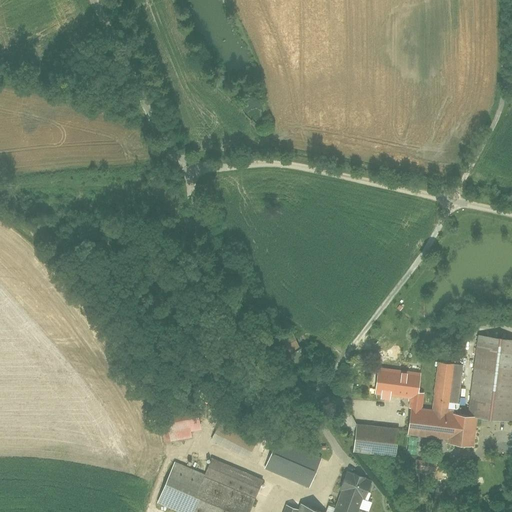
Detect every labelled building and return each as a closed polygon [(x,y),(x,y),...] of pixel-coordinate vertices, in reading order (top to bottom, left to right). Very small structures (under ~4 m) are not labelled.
[(219,355),(247,361),(250,348),(231,344),(232,337),(223,335),(219,355)] [(463,364),(441,362),(435,415),(412,412),(409,433),(449,437),(449,444),(477,447),(481,418),(511,421),(511,341),(478,337),(469,413),(449,410),(451,397),(460,398),(463,364)] [(298,349),(289,341),(284,346),(292,354),(298,349)] [(315,361),(327,370),(337,358),(324,349),(315,361)] [(420,376),(390,371),(387,391),(417,396),(420,376)] [(271,392),(233,383),(230,397),(268,406),(271,392)] [(162,424),(165,442),(190,438),(189,433),(202,431),(201,419),(162,424)] [(252,435),(224,424),(218,439),(247,450),(252,435)] [(399,429),(358,424),(354,448),(396,454),(399,429)] [(317,456),(275,438),(265,461),(308,479),(317,456)] [(172,463),(156,504),(176,511),(247,511),(260,478),(209,458),(202,475),(172,463)] [(373,481),(347,471),(340,489),(366,499),(373,481)] [(323,508),(301,500),(296,511),(351,511),(357,496),(341,491),(336,506),(325,502),(323,508)]
